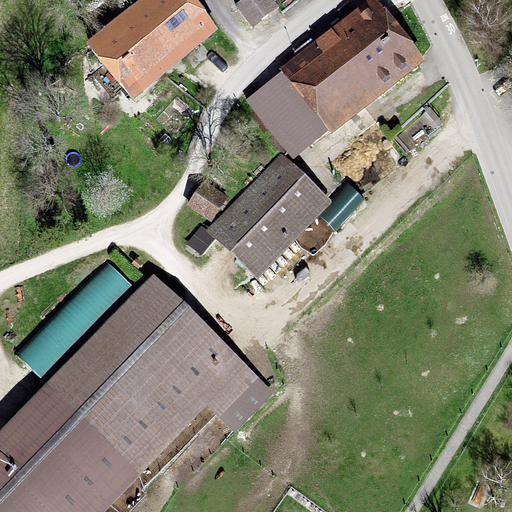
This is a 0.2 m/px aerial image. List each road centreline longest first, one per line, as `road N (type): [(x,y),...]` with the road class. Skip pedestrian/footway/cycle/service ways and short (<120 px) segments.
road 1 (residential): [(166,223),(232,88),(337,0)]
road 2 (tertiary): [(429,0),(464,61),(511,194)]
